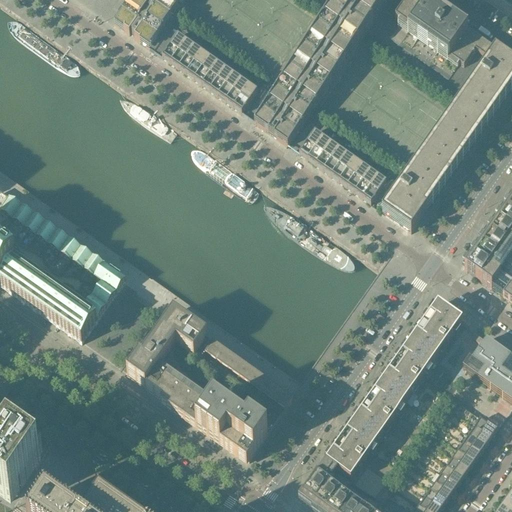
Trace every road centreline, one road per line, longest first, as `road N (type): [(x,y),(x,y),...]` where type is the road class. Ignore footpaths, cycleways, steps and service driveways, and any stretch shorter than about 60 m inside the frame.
road 1 (residential): [(430,268),(50,0)]
road 2 (secondary): [(245,511),(0,342)]
road 3 (residential): [(259,511),(430,268)]
road 4 (secondary): [(0,388),(170,511)]
road 5 (residential): [(430,268),(511,152)]
